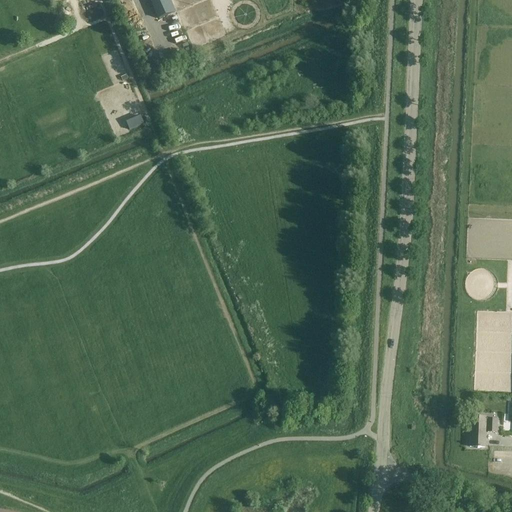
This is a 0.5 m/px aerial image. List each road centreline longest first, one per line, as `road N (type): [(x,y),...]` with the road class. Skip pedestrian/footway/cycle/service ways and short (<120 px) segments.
road 1 (tertiary): [(379,470),(406,230),(416,0)]
road 2 (unknown): [(387,114),(196,143),(0,222)]
road 3 (track): [(164,159),(93,0)]
road 4 (unclassified): [(379,470),(511,500)]
